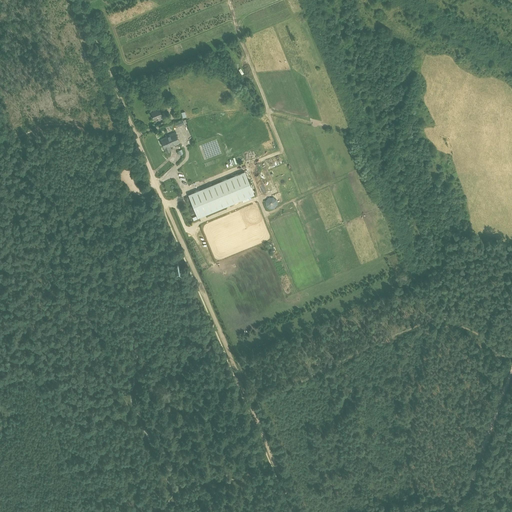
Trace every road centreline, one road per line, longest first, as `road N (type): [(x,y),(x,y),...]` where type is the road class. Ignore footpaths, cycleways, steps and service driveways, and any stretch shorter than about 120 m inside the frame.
road 1 (track): [(413,493),(446,232)]
road 2 (unclassified): [(78,0),(171,216)]
road 3 (track): [(171,216),(248,397)]
road 4 (track): [(248,397),(295,511)]
